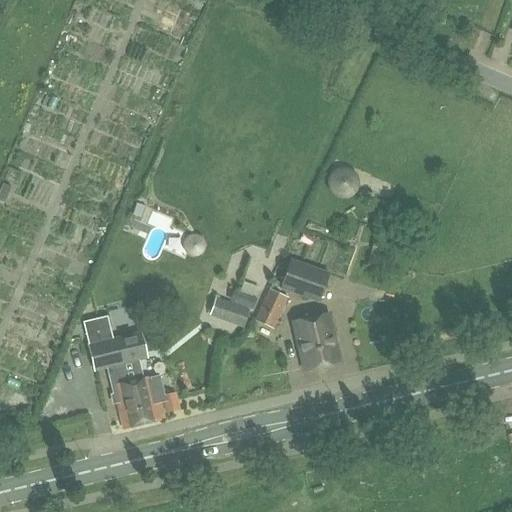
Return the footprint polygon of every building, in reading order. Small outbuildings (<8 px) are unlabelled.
[(329,181),(329,184),(329,187),(330,190),(332,193),(334,195),(337,197),(340,198),(343,198),(346,198),(349,197),(352,195),(354,193),(356,190),(357,187),(357,184),(357,181),(356,178),(354,176),(352,173),(349,172),(346,171),(343,170),(340,171),(337,172),(334,173),(332,176),(330,178),(329,181)] [(314,239),(302,234),(299,241),(311,246),(314,239)] [(183,241),(182,244),(183,247),(184,250),(186,252),(189,254),(192,254),(195,254),(198,252),(200,250),(201,247),(202,244),(201,241),(200,239),(198,236),(195,235),(192,235),(189,235),(186,236),(184,239),(183,241)] [(386,244),(373,240),(370,252),(383,256),(386,244)] [(289,258),(279,288),(318,302),(329,272),(289,258)] [(269,290),(255,321),(273,330),(287,298),(275,292),(279,283),(274,281),(269,290)] [(256,298),(233,291),(229,301),(253,310),(256,298)] [(215,299),(209,317),(244,329),(250,310),(215,299)] [(339,364),(328,315),(293,323),(304,372),(339,364)] [(122,364),(146,358),(140,334),(112,341),(106,318),(83,324),(95,370),(109,367),(122,364)] [(157,404),(163,403),(166,413),(178,410),(174,393),(165,396),(160,375),(126,383),(122,364),(109,367),(114,387),(113,387),(123,430),(161,421),(157,404)]
